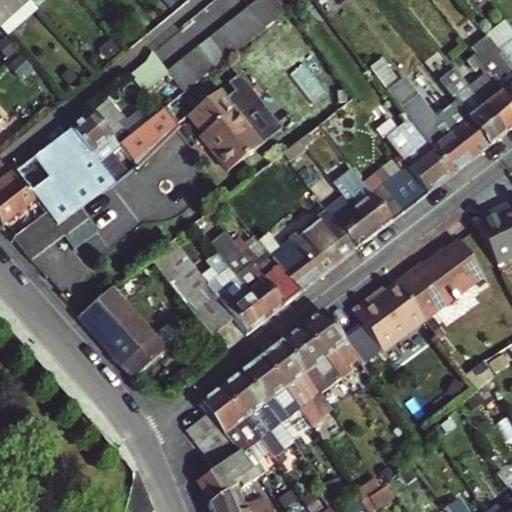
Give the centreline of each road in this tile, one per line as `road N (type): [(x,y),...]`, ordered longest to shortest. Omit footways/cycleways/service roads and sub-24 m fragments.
road 1 (residential): [(140,437),(511,148)]
road 2 (residential): [(202,0),(0,165)]
road 3 (residential): [(140,437),(0,267)]
